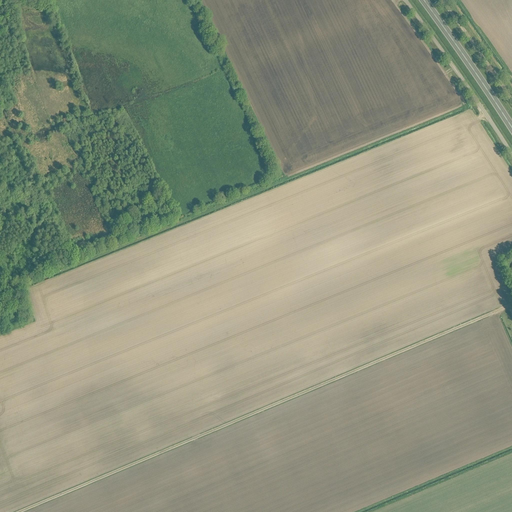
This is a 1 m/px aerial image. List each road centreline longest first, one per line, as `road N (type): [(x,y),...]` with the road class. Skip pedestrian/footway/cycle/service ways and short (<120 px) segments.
road 1 (unclassified): [(406,0),(511,156)]
road 2 (trunk): [(511,129),(421,0)]
road 3 (track): [(511,100),(442,0)]
